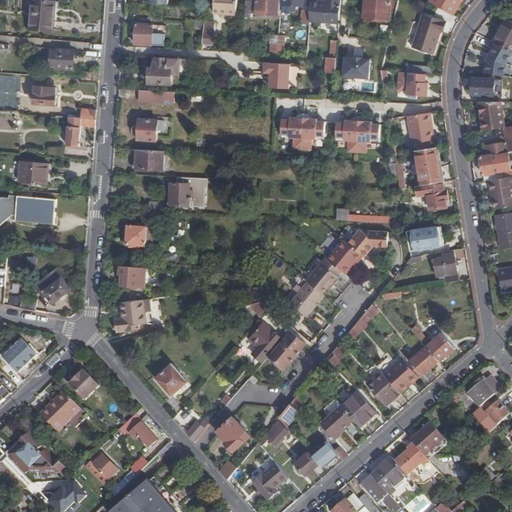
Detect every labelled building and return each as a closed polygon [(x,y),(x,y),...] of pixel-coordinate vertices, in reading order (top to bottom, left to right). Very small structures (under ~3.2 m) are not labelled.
[(55,0),(33,0),(31,24),(54,26),(55,16),(54,16),(54,13),(55,0)] [(214,0),(214,14),(237,16),(238,0),(214,0)] [(277,19),(281,20),(282,0),(247,0),(246,14),(258,14),(277,15),(277,19)] [(283,0),(283,6),(291,6),(291,11),(297,12),(297,6),(304,7),(304,0),(283,0)] [(327,3),(312,2),(312,12),(311,22),(341,24),(341,18),(343,0),(337,0),(332,0),(332,3),(327,3)] [(366,0),(366,19),(391,21),(392,0),(366,0)] [(431,0),(431,2),(454,16),(462,3),(465,5),(467,1),(465,0),(431,0)] [(303,25),(311,26),(311,22),(312,12),(304,12),(303,25)] [(444,21),(420,16),(413,50),(434,54),(440,30),(442,30),(444,21)] [(511,51),(511,19),(507,17),(501,29),(494,42),(511,51)] [(205,24),(192,23),(192,30),(205,31),(205,24)] [(216,24),(205,23),(205,24),(205,31),(204,44),(214,44),(216,24)] [(154,25),(137,24),(136,31),(135,44),(165,46),(166,34),(154,33),(154,25)] [(154,25),(154,33),(166,34),(166,26),(154,25)] [(350,26),(349,38),(359,39),(360,26),(350,26)] [(65,39),(65,34),(44,31),(39,30),(38,35),(65,39)] [(287,37),(280,37),(279,45),(279,56),(285,56),(287,37)] [(58,44),(52,43),(50,57),(56,58),(56,60),(71,63),(73,54),(74,44),(59,41),(58,44)] [(333,42),(331,59),(338,59),(339,42),(333,42)] [(511,51),(494,42),(489,57),(511,65),(511,51)] [(511,69),(511,65),(489,57),(486,73),(511,77),(511,69)] [(151,72),(151,83),(173,84),(174,75),(180,75),(180,74),(181,59),(181,58),(170,58),(170,59),(156,58),(155,68),(151,68),(151,72)] [(327,73),(337,74),(338,59),(331,59),(328,59),(327,73)] [(347,59),(345,78),(371,80),(373,61),(364,60),(364,59),(356,59),(350,59),(347,59)] [(272,74),(272,88),(291,90),(292,65),(267,64),(266,69),(266,74),(272,74)] [(398,64),(397,71),(404,72),(408,72),(409,65),(398,64)] [(409,65),(408,72),(428,74),(433,75),(433,67),(409,65)] [(85,67),(84,74),(100,77),(100,70),(85,67)] [(408,72),(404,72),(403,80),(401,80),(400,90),(410,91),(409,98),(419,99),(419,96),(429,97),(431,83),(428,83),(428,74),(408,72)] [(55,81),(38,78),(35,96),(57,99),(58,94),(59,88),(54,87),(55,81)] [(495,79),(474,79),(473,87),(473,95),(495,96),(495,79)] [(172,92),(141,90),(140,102),(176,103),(176,92),(172,92)] [(503,109),(502,102),(481,102),(482,115),(484,123),(485,131),(505,128),(506,128),(503,109)] [(84,106),(83,115),(96,118),(97,108),(84,106)] [(82,125),(96,127),(96,118),(83,115),(71,113),(68,143),(80,144),(81,133),(82,125)] [(298,116),(297,118),(292,117),(291,120),(283,120),(283,137),(295,138),(295,149),(313,150),(314,139),(326,139),(327,122),(319,121),(319,119),(314,118),(312,117),(311,116),(310,115),(308,114),(306,113),(305,113),(303,114),(301,114),(299,116),(298,116)] [(434,135),(431,113),(411,116),(416,151),(418,151),(437,148),(436,137),(434,135)] [(354,119),(352,121),(347,120),(347,123),(339,122),(338,140),(351,141),(350,152),(368,153),(369,142),(381,143),(382,125),(374,125),(374,122),(369,122),(368,120),(367,119),(366,118),(364,117),(362,117),(360,117),(358,117),(356,118),(354,119)] [(159,122),(142,119),(141,126),(137,126),(135,127),(135,132),(136,133),(140,133),(139,140),(157,142),(158,132),(165,133),(166,122),(159,122)] [(487,155),(487,156),(494,155),(504,153),(511,151),(511,126),(506,128),(505,128),(508,144),(501,145),(501,143),(498,141),(495,142),(493,144),(493,146),(486,147),(486,148),(484,148),(483,150),(483,152),(483,154),(485,155),(487,155)] [(418,151),(423,185),(425,185),(442,182),(437,148),(418,151)] [(164,170),(166,151),(138,150),(137,160),(137,168),(164,170)] [(408,187),(403,153),(396,154),(397,164),(401,188),(408,187)] [(504,153),(494,155),(497,173),(503,172),(507,172),(504,153)] [(497,173),(494,155),(487,156),(482,157),(484,170),(485,176),(486,181),(491,181),(504,179),(503,172),(497,173)] [(49,163),(21,161),(20,182),(47,184),(48,175),(49,163)] [(208,187),(209,179),(178,177),(178,184),(172,183),(172,192),(171,205),(190,206),(191,200),(194,201),(193,207),(205,208),(206,187),(208,187)] [(511,208),(511,177),(504,179),(491,181),(494,198),(496,210),(511,208)] [(445,191),(443,182),(442,182),(425,185),(424,185),(423,186),(421,187),(420,189),(420,191),(422,203),(430,202),(432,210),(447,208),(447,200),(450,200),(448,191),(445,191)] [(32,192),(10,190),(9,200),(1,199),(0,199),(0,226),(12,216),(16,216),(16,221),(55,224),(56,213),(57,200),(31,198),(32,192)] [(338,210),(338,221),(349,221),(350,216),(350,210),(338,210)] [(163,220),(163,211),(149,211),(148,220),(163,220)] [(495,237),(497,251),(511,248),(511,217),(511,215),(492,219),(495,237)] [(154,227),(128,225),(128,234),(127,244),(153,246),(154,227)] [(438,228),(408,232),(411,250),(440,246),(438,228)] [(361,232),(349,246),(364,258),(365,259),(371,252),(374,248),(388,248),(390,233),(369,234),(368,238),(361,232)] [(358,265),(364,258),(349,246),(344,242),(328,261),(342,272),(346,276),(352,269),(357,264),(358,265)] [(445,276),(446,283),(460,281),(455,252),(444,254),(445,258),(436,260),(439,277),(445,276)] [(338,277),(342,272),(328,261),(327,260),(323,265),(338,277)] [(318,261),(303,279),(304,280),(308,283),(323,265),(318,261)] [(323,265),(308,283),(310,285),(323,295),(327,290),(332,285),(334,287),(337,283),(340,279),(338,277),(323,265)] [(68,281),(59,268),(36,283),(45,297),(49,294),(54,302),(73,290),(68,281)] [(148,287),(148,268),(121,268),(121,277),(123,277),(123,281),(123,287),(148,287)] [(511,268),(500,271),(502,282),(503,292),(511,290),(511,268)] [(295,291),(301,295),(310,285),(308,283),(304,280),(295,291)] [(317,309),(326,298),(323,295),(310,285),(301,295),(292,306),(309,320),(317,309)] [(402,296),(401,291),(382,294),(381,295),(385,300),(402,296)] [(24,296),(22,306),(24,306),(37,310),(39,299),(24,296)] [(151,312),(150,299),(121,303),(122,312),(124,312),(124,318),(116,319),(117,326),(118,333),(140,330),(140,324),(146,323),(145,313),(151,312)] [(254,305),(263,317),(268,311),(262,302),(254,305)] [(379,311),(374,304),(365,314),(370,319),(379,311)] [(361,332),(372,322),(370,319),(365,314),(356,326),(361,332)] [(253,354),(264,364),(269,358),(280,345),(284,341),(275,334),(276,333),(265,323),(252,339),(260,347),(253,354)] [(280,327),(287,337),(284,341),(280,345),(297,359),(303,352),(309,345),(283,324),(280,327)] [(354,338),(361,332),(356,326),(350,333),(354,338)] [(417,327),(413,331),(424,344),(428,340),(417,327)] [(443,334),(427,348),(439,361),(441,363),(451,354),(456,349),(443,334)] [(37,356),(23,341),(4,359),(18,374),(28,365),(37,356)] [(297,359),(280,345),(269,358),(286,372),(292,365),(297,359)] [(345,347),(341,351),(346,356),(350,352),(345,347)] [(431,369),(439,361),(427,348),(412,362),(423,375),(431,369)] [(336,367),(341,362),(334,354),(329,359),(336,367)] [(413,383),(420,377),(403,358),(394,366),(385,374),(398,390),(409,380),(412,384),(413,383)] [(391,363),(382,371),(383,372),(385,374),(394,366),(391,363)] [(173,365),(157,379),(165,388),(173,398),(189,383),(173,365)] [(103,385),(88,368),(83,372),(81,374),(82,376),(74,383),(89,398),(103,385)] [(394,401),(402,395),(401,393),(398,390),(385,374),(383,372),(368,385),(387,408),(394,401)] [(481,407),(503,388),(497,381),(494,378),(491,380),(489,378),(487,380),(484,376),(474,385),(475,388),(472,391),(469,393),(481,407)] [(401,393),(412,384),(409,380),(398,390),(401,393)] [(0,405),(5,401),(13,394),(0,381),(0,405)] [(59,433),(82,410),(66,392),(56,401),(57,402),(51,407),(50,407),(48,408),(41,415),(59,433)] [(360,394),(343,408),(355,421),(361,428),(370,420),(377,413),(360,394)] [(305,406),(298,398),(285,412),(281,418),(288,426),(294,421),(293,419),(305,406)] [(499,426),(511,414),(507,408),(501,401),(494,406),(492,404),(485,409),(499,426)] [(188,406),(175,417),(183,426),(196,415),(188,406)] [(342,406),(321,425),(329,433),(336,441),(343,435),(341,433),(344,430),(355,421),(343,408),(342,406)] [(198,421),(188,434),(191,437),(196,443),(215,421),(209,415),(201,424),(198,421)] [(138,419),(135,416),(128,423),(133,427),(140,421),(138,419)] [(251,437),(234,418),(219,433),(228,443),(227,444),(230,447),(235,453),(251,437)] [(288,431),(278,421),(260,443),(263,446),(268,440),(275,446),(288,431)] [(149,432),(142,424),(136,429),(141,434),(139,436),(144,442),(146,440),(151,445),(156,441),(149,432)] [(429,460),(450,443),(445,438),(433,424),(423,432),(412,441),(414,443),(429,460)] [(44,445),(31,432),(19,444),(7,455),(25,475),(28,472),(51,471),(51,475),(56,475),(56,471),(57,471),(61,475),(67,469),(47,448),(45,450),(42,447),(44,445)] [(329,443),(313,456),(320,464),(324,469),(332,461),(339,455),(335,451),(329,443)] [(406,454),(396,462),(408,476),(422,465),(428,471),(434,466),(429,460),(414,443),(408,448),(410,450),(406,454)] [(340,446),(335,451),(339,455),(344,461),(349,456),(340,446)] [(312,471),(320,464),(313,456),(310,452),(296,465),(305,477),(312,471)] [(101,458),(99,456),(87,467),(104,484),(119,471),(118,470),(104,455),(101,458)] [(142,458),(131,468),(133,470),(137,475),(148,464),(142,458)] [(394,489),(408,476),(396,462),(393,458),(386,464),(373,476),(387,492),(391,496),(396,492),(394,489)] [(229,462),(221,472),(228,481),(238,469),(229,462)] [(278,490),(290,480),(277,465),(253,485),(261,495),(268,503),(280,493),(278,490)] [(434,466),(428,471),(433,477),(439,472),(434,466)] [(492,467),(483,474),(490,482),(499,475),(492,467)] [(116,495),(126,486),(137,475),(133,470),(122,481),(112,491),(116,495)] [(392,507),(397,503),(391,496),(387,492),(386,493),(372,476),(368,479),(365,482),(383,503),(386,500),(392,507)] [(88,495),(73,478),(48,501),(57,511),(63,511),(75,502),(79,503),(88,495)] [(176,511),(150,481),(114,511),(176,511)] [(334,511),(361,511),(366,508),(355,496),(348,501),(347,501),(341,507),(334,511)] [(452,511),(444,503),(437,509),(439,511),(452,511)]
